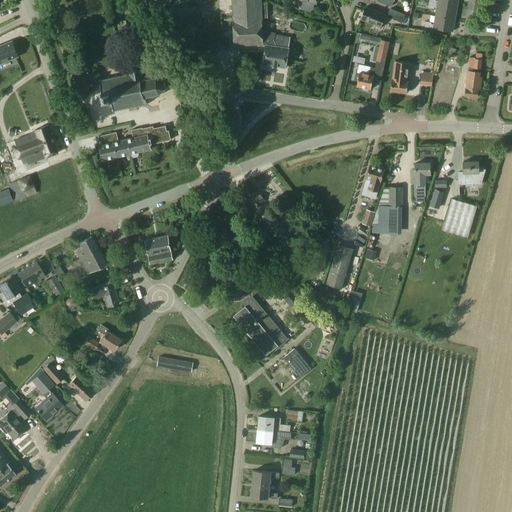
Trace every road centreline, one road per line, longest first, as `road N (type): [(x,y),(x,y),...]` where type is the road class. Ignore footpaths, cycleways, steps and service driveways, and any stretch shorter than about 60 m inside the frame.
road 1 (tertiary): [(23,511),(161,295)]
road 2 (residential): [(231,511),(236,385),(212,339),(161,295)]
road 3 (residential): [(104,221),(32,20)]
road 4 (tertiary): [(217,177),(320,142),(415,126)]
road 5 (tertiary): [(161,295),(217,177)]
road 6 (residential): [(487,126),(510,0)]
road 7 (residential): [(230,93),(147,0)]
road 8 (tertiary): [(104,221),(217,177)]
